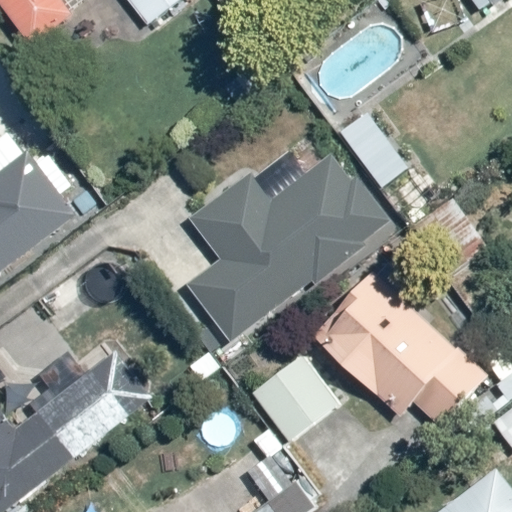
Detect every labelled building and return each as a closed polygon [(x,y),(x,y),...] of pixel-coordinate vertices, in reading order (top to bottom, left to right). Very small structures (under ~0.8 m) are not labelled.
[(0,0),(32,42),(87,0),(86,0),(0,0)] [(178,0),(131,0),(148,22),(178,0)] [(401,158),(363,109),(337,129),(375,178),(401,158)] [(0,269),(76,212),(22,141),(0,157),(0,269)] [(392,224),(338,152),(271,202),(249,173),(191,217),(223,259),(190,285),(234,343),(392,224)] [(490,375),(376,271),(315,336),(403,416),(422,395),(448,420),(490,375)] [(0,511),(6,511),(158,392),(113,336),(9,419),(0,408),(0,511)] [(339,404),(303,354),(254,390),(290,440),(339,404)] [(511,410),(495,424),(511,446),(511,410)] [(511,511),(511,487),(499,470),(443,511),(511,511)] [(318,511),(301,485),(258,511),(318,511)]
